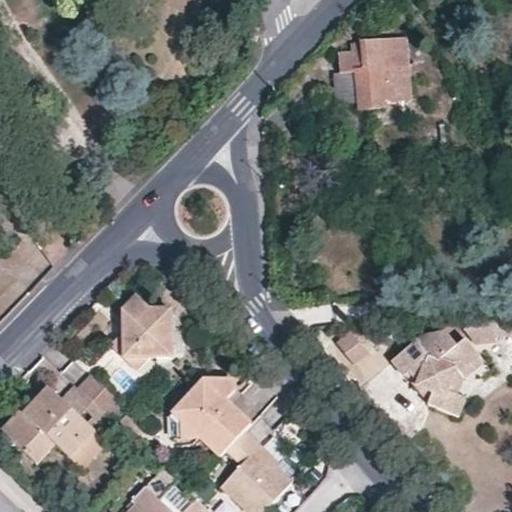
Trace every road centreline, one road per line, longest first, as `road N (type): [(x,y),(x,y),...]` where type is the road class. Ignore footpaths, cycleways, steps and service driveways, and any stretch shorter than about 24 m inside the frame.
road 1 (residential): [(416,511),(270,335),(248,277),(246,243)]
road 2 (track): [(270,335),(357,313),(511,295)]
road 3 (residential): [(0,361),(108,249)]
